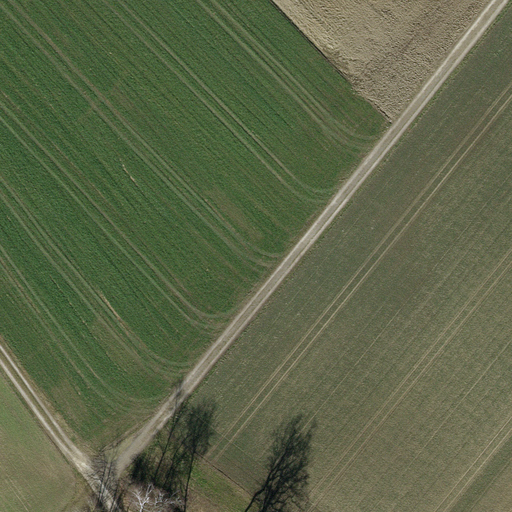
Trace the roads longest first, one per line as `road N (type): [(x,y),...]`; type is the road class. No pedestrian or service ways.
road 1 (track): [(108,490),(502,0)]
road 2 (track): [(0,345),(120,511)]
